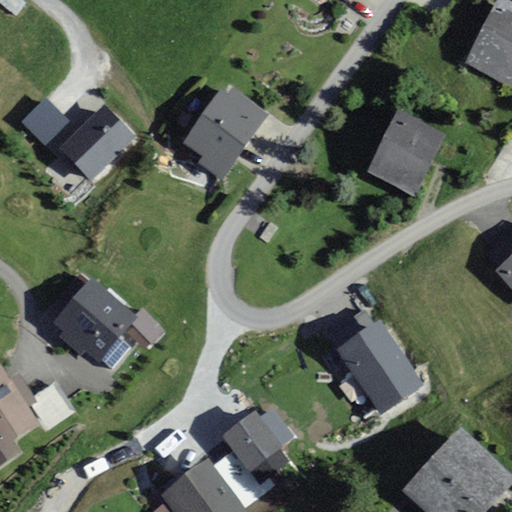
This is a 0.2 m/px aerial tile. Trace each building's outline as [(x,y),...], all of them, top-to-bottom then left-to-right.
[(511,7),(497,1),(463,71),(511,93),(511,7)] [(177,154),(221,184),(267,118),(222,88),(177,154)] [(23,119),(50,143),(73,118),(46,93),(23,119)] [(59,153),(94,185),(134,142),(99,110),(59,153)] [(366,176),(414,200),(445,138),(396,115),(366,176)] [(511,257),(493,274),(511,295),(511,257)] [(54,330),(99,367),(135,323),(90,286),(54,330)] [(379,412),(425,386),(382,311),(336,338),(379,412)] [(0,370),(0,454),(40,426),(0,371),(0,370)] [(224,440),(250,475),(279,453),(253,419),(224,440)] [(403,492),(423,511),(489,511),(511,489),(511,479),(462,431),(403,492)] [(160,503),(167,511),(241,511),(204,467),(160,503)]
